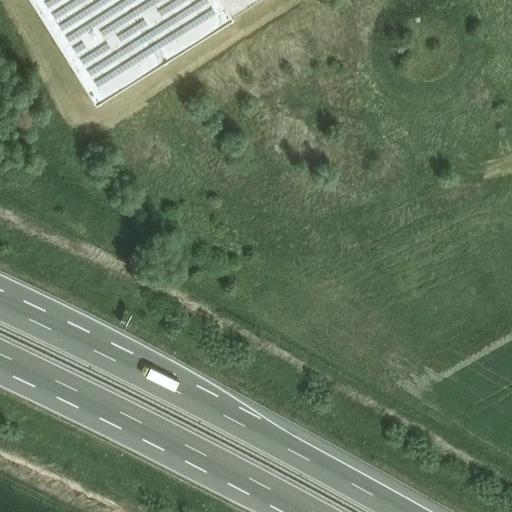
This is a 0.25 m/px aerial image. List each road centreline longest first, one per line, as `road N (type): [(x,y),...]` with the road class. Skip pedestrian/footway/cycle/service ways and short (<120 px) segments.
road 1 (motorway): [(401,511),(210,407),(0,306)]
road 2 (motorway): [(0,354),(312,511)]
